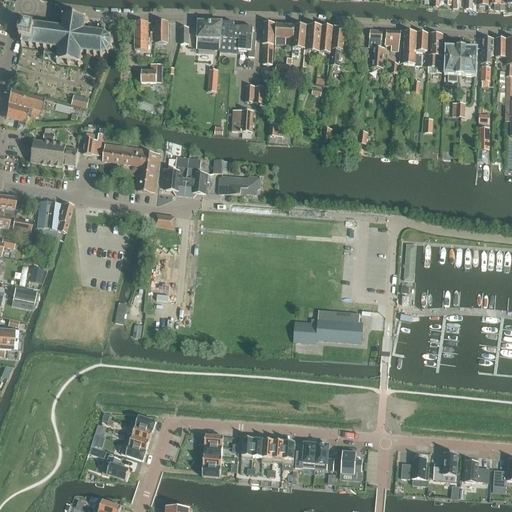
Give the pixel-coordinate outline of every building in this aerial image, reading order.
[(478,0),(466,0),(466,10),(472,10),(472,1),(478,1),(478,0)] [(500,4),(500,0),(490,0),(490,5),(495,6),(495,12),(500,12),(500,4)] [(105,26),(100,25),(99,27),(98,27),(97,28),(97,29),(98,30),(99,30),(99,31),(97,31),(97,33),(92,32),(92,30),(90,30),(90,32),(85,31),(86,26),(88,26),(88,24),(86,24),(86,21),(89,21),(89,19),(86,19),(63,16),(61,16),(60,23),(62,23),(61,28),(57,27),(57,25),(55,25),(55,27),(50,26),(50,24),(48,24),(48,26),(42,25),(42,23),(41,23),(40,25),(35,24),(35,22),(34,22),(33,24),(27,23),(28,21),(26,21),(26,23),(25,23),(25,27),(22,26),(19,40),(22,41),(21,45),(22,45),(21,47),(23,47),(24,45),(30,46),(29,48),(31,48),(31,46),(37,47),(37,49),(38,49),(38,47),(44,48),(44,50),(45,51),(44,59),(55,60),(55,62),(57,62),(57,64),(58,64),(59,62),(68,63),(68,66),(69,66),(69,64),(79,65),(79,67),(80,67),(80,65),(83,65),(83,64),(81,64),(81,60),(83,60),(83,59),(81,59),(82,53),(87,54),(87,56),(88,56),(89,54),(94,55),(94,57),(95,57),(96,55),(101,55),(101,58),(103,58),(103,55),(106,54),(107,56),(109,55),(108,53),(110,49),(112,50),(113,49),(111,48),(112,44),(114,43),(113,42),(111,42),(110,38),(111,36),(110,35),(108,36),(106,34),(106,31),(105,31),(105,26)] [(197,40),(197,50),(207,51),(212,51),(220,52),(222,23),(221,23),(220,23),(215,23),(209,23),(199,23),(198,23),(199,23),(197,39),(197,40)] [(223,23),(219,73),(237,75),(239,51),(238,51),(240,33),(234,32),(234,24),(223,23)] [(135,24),(135,38),(148,38),(148,24),(135,24)] [(168,24),(156,24),(156,34),(154,34),(154,38),(154,43),(156,43),(156,45),(168,45),(168,24)] [(275,26),(263,25),(262,45),(264,46),(263,66),(272,66),(275,26)] [(294,27),(276,26),(275,38),(276,39),(275,46),(286,47),(286,39),(293,40),(294,27)] [(305,50),(307,27),(295,27),(294,39),(294,40),(292,57),(298,58),(299,55),(301,50),(305,50)] [(307,27),(305,50),(304,57),(309,57),(311,53),(319,53),(322,28),(307,27)] [(240,33),(238,51),(239,51),(249,52),(248,58),(254,59),(256,35),(253,35),(253,29),(240,28),(240,33)] [(319,53),(317,75),(328,77),(330,55),(333,28),(323,28),(320,54),(319,53)] [(189,29),(180,29),(180,46),(189,46),(189,29)] [(345,29),(335,29),(331,67),(340,68),(341,62),(339,62),(340,52),(343,52),(345,29)] [(383,32),(370,32),(369,49),(374,49),(372,68),(382,69),(384,50),(380,49),(381,41),(382,41),(383,32)] [(386,32),(385,47),(391,47),(391,52),(399,53),(401,33),(386,32)] [(403,65),(415,65),(417,34),(404,33),(403,65)] [(427,35),(417,35),(417,52),(416,52),(416,68),(422,68),(422,57),(422,53),(427,53),(427,35)] [(443,37),(431,36),(430,56),(429,56),(428,69),(428,75),(437,75),(442,75),(443,62),(438,62),(438,57),(442,57),(443,37)] [(148,52),(148,38),(135,38),(135,52),(148,52)] [(482,40),(481,71),(482,71),(481,83),(490,83),(491,69),(487,69),(487,65),(490,65),(491,58),(493,57),(494,41),(482,40)] [(507,41),(496,41),(496,59),(506,59),(507,41)] [(458,77),(461,77),(462,50),(446,49),(445,77),(448,77),(448,83),(458,84),(458,77)] [(462,50),(461,77),(476,78),(478,50),(462,50)] [(151,65),(151,73),(142,72),(142,84),(162,85),(162,66),(151,65)] [(276,76),(290,77),(291,67),(276,66),(276,76)] [(219,73),(210,72),(208,93),(217,93),(219,73)] [(247,90),(246,105),(264,106),(265,91),(247,90)] [(45,101),(10,91),(8,104),(42,113),(45,101)] [(88,101),(75,98),(73,106),(87,109),(88,101)] [(29,111),(8,106),(6,119),(25,124),(27,116),(39,119),(41,113),(29,110),(29,111)] [(233,122),(232,133),(241,134),(242,134),(252,135),(253,113),(237,112),(236,122),(233,122)] [(479,116),(479,124),(489,125),(490,116),(479,116)] [(270,125),(269,138),(277,138),(278,126),(270,125)] [(489,129),(479,129),(479,151),(489,152),(489,129)] [(43,140),(53,142),(54,135),(44,133),(43,140)] [(86,140),(83,156),(94,157),(100,157),(102,141),(103,135),(99,134),(97,142),(96,142),(96,141),(94,141),(95,136),(87,135),(86,140)] [(331,136),(323,134),(321,144),(330,146),(331,136)] [(366,145),(367,135),(360,134),(359,144),(366,145)] [(63,169),(63,166),(66,150),(66,147),(34,143),(31,164),(63,169)] [(113,164),(115,147),(105,146),(103,163),(113,164)] [(125,149),(115,147),(113,164),(123,165),(125,149)] [(135,150),(125,149),(123,165),(132,167),(135,150)] [(78,151),(66,150),(63,166),(68,167),(68,169),(73,170),(74,168),(75,168),(78,151)] [(144,152),(135,150),(132,167),(141,168),(142,168),(143,163),(144,154),(144,152)] [(160,156),(144,154),(143,163),(159,166),(160,156)] [(176,197),(185,198),(189,160),(177,159),(176,169),(178,169),(178,173),(166,171),(165,179),(167,179),(165,192),(176,193),(176,197)] [(185,198),(194,199),(194,195),(205,196),(207,184),(209,184),(210,177),(198,175),(198,171),(200,171),(201,162),(189,160),(185,198)] [(215,162),(214,175),(222,176),(223,163),(215,162)] [(157,175),(159,166),(143,163),(142,168),(141,168),(140,173),(157,175)] [(156,185),(157,175),(140,173),(139,182),(156,185)] [(250,178),(248,181),(222,179),(220,181),(218,196),(240,198),(241,196),(257,197),(257,192),(260,190),(261,179),(250,178)] [(156,185),(139,182),(138,192),(155,195),(156,185)] [(0,209),(14,212),(16,200),(0,198),(0,209)] [(61,205),(40,203),(36,230),(40,231),(40,236),(51,239),(52,232),(58,233),(60,223),(58,223),(61,205)] [(73,207),(61,205),(58,223),(60,223),(58,233),(66,235),(73,207)] [(32,225),(32,223),(15,220),(17,212),(14,212),(0,209),(0,228),(8,230),(30,234),(31,231),(35,232),(36,226),(32,225)] [(173,230),(175,218),(157,216),(155,228),(173,230)] [(9,251),(9,250),(14,251),(15,242),(2,240),(2,239),(0,238),(0,258),(1,259),(3,250),(9,251)] [(404,284),(414,284),(416,247),(406,246),(404,284)] [(32,270),(26,269),(22,288),(28,289),(32,270)] [(41,281),(43,271),(34,270),(33,275),(34,275),(34,280),(41,281)] [(37,293),(15,288),(13,301),(11,308),(32,312),(34,305),(37,293)] [(115,324),(123,326),(127,305),(119,303),(115,324)] [(295,323),(293,344),(309,345),(309,341),(362,345),(363,325),(360,325),(360,316),(319,312),(318,321),(311,320),(311,325),(295,323)] [(133,338),(140,339),(142,328),(135,327),(133,338)] [(0,351),(21,353),(22,333),(0,331),(0,351)] [(9,377),(12,369),(5,368),(3,374),(9,377)] [(139,418),(136,428),(153,434),(156,423),(139,418)] [(96,432),(95,436),(101,438),(103,438),(106,429),(101,427),(98,426),(96,432)] [(136,428),(133,438),(150,443),(153,434),(136,428)] [(94,440),(91,448),(97,450),(100,442),(101,438),(95,436),(94,440)] [(128,436),(125,446),(146,453),(150,443),(132,438),(133,437),(128,436)] [(206,437),(205,447),(223,449),(224,438),(206,437)] [(243,440),(242,460),(253,461),(253,459),(254,441),(243,440)] [(254,441),(253,459),(262,459),(263,459),(264,441),(254,441)] [(262,459),(262,464),(273,465),(273,464),(274,442),(264,441),(263,459),(262,459)] [(274,442),(273,464),(282,465),(283,465),(284,443),(274,442)] [(282,465),(282,466),(293,467),(295,444),(284,443),(283,465),(282,465)] [(305,445),(303,469),(315,470),(317,446),(305,445)] [(125,446),(121,456),(143,463),(146,453),(125,446)] [(317,446),(315,470),(327,471),(327,472),(334,473),(335,461),(328,460),(329,446),(317,446)] [(205,447),(204,458),(222,459),(223,449),(205,447)] [(343,454),(341,476),(355,477),(355,473),(362,474),(363,462),(356,461),(357,455),(343,454)] [(435,466),(433,481),(456,483),(458,457),(445,456),(444,468),(441,468),(441,466),(435,466)] [(106,463),(102,475),(126,483),(130,471),(119,467),(121,461),(109,457),(107,464),(106,463)] [(204,458),(203,468),(221,469),(222,459),(204,458)] [(403,466),(402,480),(410,481),(410,480),(413,480),(413,481),(428,482),(429,468),(426,468),(426,460),(414,459),(414,468),(411,468),(411,467),(403,466)] [(494,472),(493,488),(506,489),(507,483),(511,483),(511,461),(508,461),(507,473),(506,473),(506,474),(501,474),(501,473),(500,473),(495,473),(495,472),(494,472)] [(466,463),(465,483),(477,484),(477,483),(489,484),(490,471),(478,470),(478,464),(466,463)] [(203,468),(202,478),(220,480),(221,469),(203,468)] [(98,500),(94,511),(95,511),(120,511),(122,508),(98,500)]
